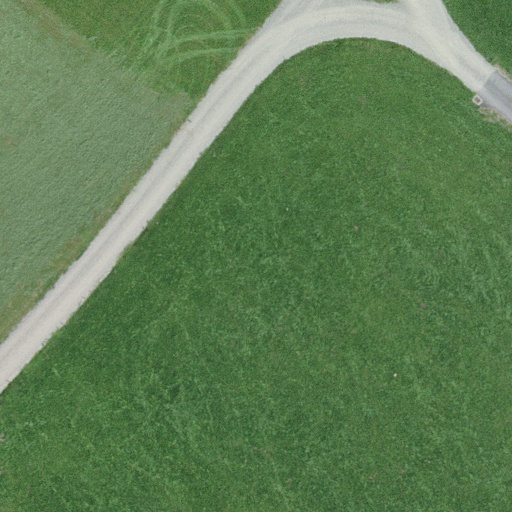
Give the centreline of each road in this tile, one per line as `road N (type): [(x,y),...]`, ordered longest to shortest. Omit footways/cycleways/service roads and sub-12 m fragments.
road 1 (track): [(0,379),(119,237),(292,0)]
road 2 (track): [(318,0),(411,11),(511,95)]
